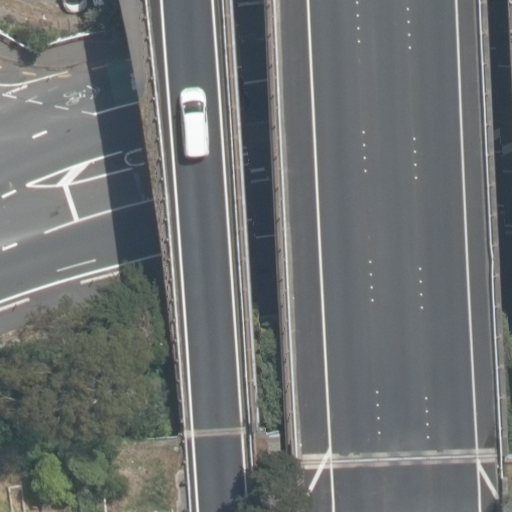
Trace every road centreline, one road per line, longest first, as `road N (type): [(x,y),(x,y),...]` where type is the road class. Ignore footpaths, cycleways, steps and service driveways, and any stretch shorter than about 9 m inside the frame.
road 1 (motorway): [(224,511),(187,0)]
road 2 (motorway): [(434,511),(411,0)]
road 3 (secondary): [(511,119),(336,112),(235,122),(37,186)]
